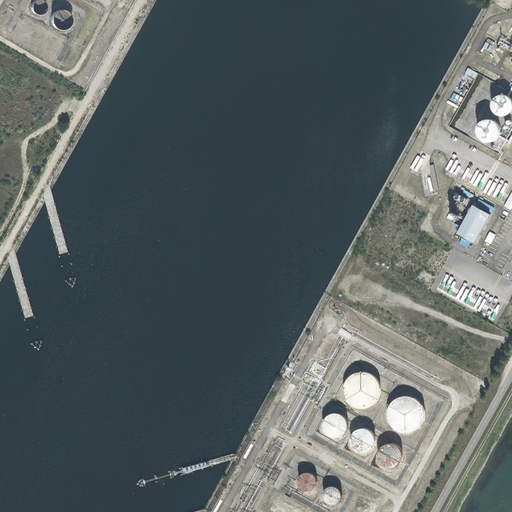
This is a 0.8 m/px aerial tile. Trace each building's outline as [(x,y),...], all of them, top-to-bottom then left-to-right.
[(40,15),(43,13),(45,11),(46,8),(45,5),(43,2),(41,0),(38,0),(37,0),(35,1),(32,2),(31,4),(30,8),(30,10),(32,13),(34,15),(38,16),(40,15)] [(65,29),(68,27),(70,24),(71,20),(70,16),(68,13),(65,11),(61,10),(57,11),(54,13),(52,16),(51,20),(52,24),(54,27),(57,29),(61,30),(65,29)] [(485,50),(490,53),(495,45),(487,40),(480,53),(483,54),(485,50)] [(476,78),(479,73),(469,68),(466,73),(476,78)] [(503,118),(507,115),(509,111),(510,107),(509,103),(507,99),(503,97),(498,96),(494,97),(490,99),(488,102),(487,107),(488,111),(490,115),(494,118),(498,119),(503,118)] [(489,144),(492,141),(495,137),(496,133),(495,129),(492,125),(489,122),(484,122),(479,123),(476,125),(474,128),(473,133),(473,137),(476,141),(480,144),(484,145),(489,144)] [(431,194),(435,193),(430,167),(426,168),(431,194)] [(511,189),(501,209),(508,213),(511,206),(511,189)] [(455,190),(454,193),(465,199),(467,196),(455,190)] [(448,201),(460,208),(464,201),(453,194),(448,201)] [(473,207),(488,216),(491,210),(475,202),(473,207)] [(470,208),(454,236),(460,240),(469,244),(472,246),(487,218),(470,208)] [(501,213),(497,220),(502,223),(506,216),(501,213)] [(492,243),(497,234),(490,231),(485,240),(492,243)] [(469,244),(460,240),(457,246),(465,250),(469,244)] [(366,408),(372,404),(376,398),(378,391),(376,384),(372,378),(366,374),(360,373),(352,374),(347,378),(343,383),(341,391),(343,398),(347,404),(352,408),(359,409),(366,408)] [(411,432),(417,428),(421,422),(423,415),(421,408),(417,402),(411,398),(404,397),(397,399),(392,402),(388,407),(386,415),(387,422),(391,428),(397,432),(404,433),(411,432)] [(338,437),(342,434),(344,430),(345,425),(344,421),(342,417),(339,415),(333,413),(328,414),(324,417),(322,420),(321,425),(322,429),(324,434),(329,437),(333,437),(338,437)] [(366,452),(370,449),(372,445),(373,440),(372,436),(370,432),(367,430),(361,428),(356,430),(352,432),(350,436),(349,440),(350,445),(352,449),(357,452),(361,453),(366,452)] [(392,468),(396,465),(399,461),(400,456),(399,452),(396,448),(393,446),(388,444),(383,445),(379,448),(377,451),(376,456),(376,460),(379,465),(383,468),(388,468),(392,468)] [(309,492),(312,489),(314,486),(315,483),(314,479),(312,476),(309,474),(306,474),(302,475),(299,476),(298,479),(297,483),(297,487),(299,489),(302,491),(306,492),(309,492)] [(334,505),(338,503),(340,500),(340,496),(340,493),(338,490),(335,488),(331,487),(327,488),(325,490),(323,493),(322,497),(323,500),(325,503),(328,505),(331,506),(334,505)]
